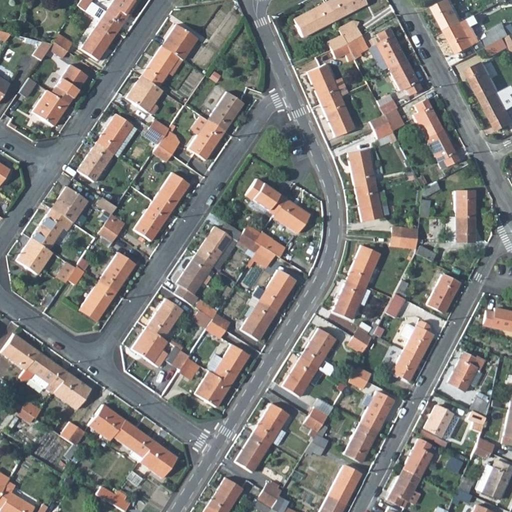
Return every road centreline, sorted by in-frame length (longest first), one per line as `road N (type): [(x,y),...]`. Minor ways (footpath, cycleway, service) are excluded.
road 1 (residential): [(290,94),(330,188),(336,223),(329,256),(213,448)]
road 2 (residential): [(94,363),(267,105),(290,94)]
road 3 (residential): [(361,511),(493,249),(511,230)]
road 4 (residential): [(162,0),(48,169)]
road 5 (residential): [(484,157),(401,0)]
road 6 (residential): [(94,363),(213,448)]
